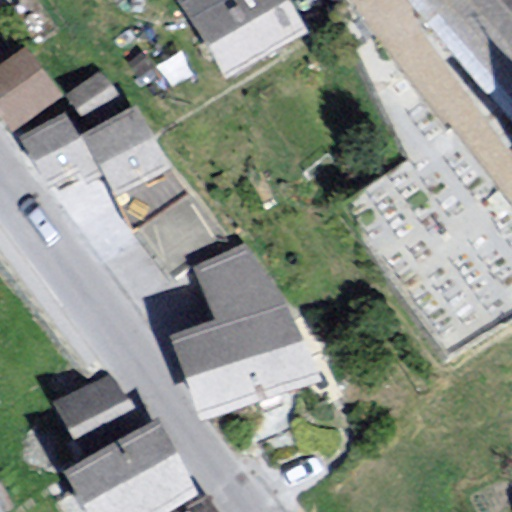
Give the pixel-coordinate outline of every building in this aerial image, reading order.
[(275,0),(188,0),(167,12),(211,92),(299,43),(275,0)] [(511,0),(414,0),(400,12),(511,143),(511,0)] [(18,58),(0,69),(0,137),(49,105),(18,58)] [(93,78),(57,92),(70,125),(106,111),(93,78)] [(125,116),(67,143),(95,203),(153,176),(125,116)] [(48,128),(4,148),(26,194),(69,174),(48,128)] [(164,178),(116,214),(167,280),(214,245),(164,178)] [(238,256),(186,272),(203,326),(255,309),(238,256)] [(271,312),(160,350),(186,425),(297,386),(271,312)] [(91,380),(44,409),(63,441),(111,412),(91,380)] [(138,437),(47,489),(60,511),(169,511),(178,507),(138,437)] [(216,511),(209,497),(180,511),(216,511)]
